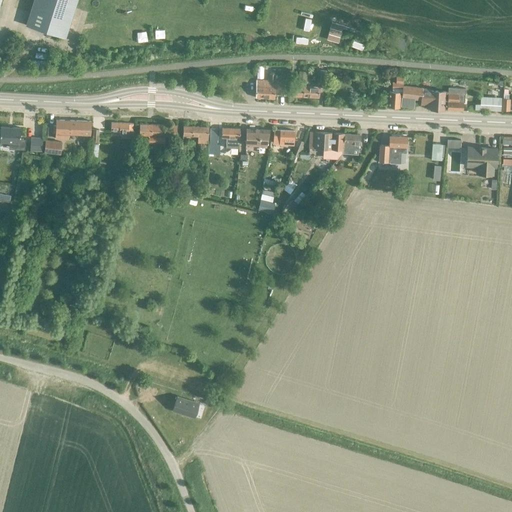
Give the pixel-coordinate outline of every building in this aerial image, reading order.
[(65,37),(77,0),(34,0),(26,25),(65,37)] [(299,70),(298,83),(306,84),(308,71),(299,70)] [(256,80),(255,97),(274,98),(275,86),(275,85),(275,78),(278,78),(278,75),(275,75),(275,74),(269,73),(269,80),(256,80)] [(392,82),(392,88),(402,89),(402,77),(396,77),(395,82),(392,82)] [(318,97),(319,87),(303,86),(303,87),(294,87),(293,95),(318,97)] [(400,99),(400,107),(413,108),(413,99),(420,100),(420,101),(426,101),(426,108),(430,108),(430,110),(444,110),(444,109),(443,109),(444,100),(444,95),(444,92),(431,91),(431,92),(422,91),(422,88),(402,86),(402,89),(402,92),(400,92),(399,99),(400,99)] [(388,91),(388,107),(399,107),(399,99),(400,92),(402,92),(402,89),(392,88),(392,92),(388,91)] [(444,95),(444,100),(445,100),(444,109),(462,110),(462,102),(464,102),(465,88),(448,88),(447,92),(444,92),(444,95)] [(502,99),(501,111),(509,112),(510,99),(502,99)] [(54,125),(53,132),(55,132),(55,139),(63,139),(64,133),(68,134),(90,135),(91,121),(56,119),(56,126),(54,125)] [(111,123),(111,130),(117,131),(117,132),(126,133),(126,138),(133,138),(133,124),(111,123)] [(140,124),(139,135),(148,135),(148,143),(163,144),(164,136),(176,136),(176,126),(140,124)] [(197,142),(207,143),(208,127),(182,125),(182,135),(197,136),(197,142)] [(0,126),(0,142),(8,143),(9,143),(19,144),(19,149),(24,149),(25,140),(20,140),(20,128),(0,126)] [(239,137),(240,128),(222,127),(221,136),(226,137),(225,147),(238,148),(239,137)] [(255,146),(255,147),(258,147),(258,146),(265,147),(269,130),(246,128),(244,145),(255,146)] [(274,130),(273,143),(280,144),(280,140),(285,140),(284,144),(294,144),(294,131),(274,130)] [(309,143),(308,148),(311,148),(323,149),(322,159),(336,160),(342,153),(342,150),(343,133),(315,132),(315,142),(311,143),(309,143)] [(343,133),(342,150),(342,153),(358,154),(360,134),(343,133)] [(390,162),(390,163),(400,164),(401,153),(406,153),(406,147),(407,147),(407,137),(389,136),(388,146),(380,146),(379,162),(390,162)] [(30,139),(30,151),(41,151),(42,139),(30,139)] [(447,139),(447,147),(451,147),(460,148),(460,139),(451,139),(447,139)] [(45,140),(43,153),(60,154),(61,142),(45,140)] [(304,143),(298,140),(292,155),(298,157),(304,143)] [(219,153),(220,144),(208,143),(207,149),(213,149),(213,153),(219,153)] [(441,160),(442,144),(432,143),(431,159),(441,160)] [(496,149),(468,148),(467,166),(477,166),(477,174),(492,174),(493,164),(495,164),(496,149)] [(332,164),(327,170),(331,173),(336,167),(332,164)] [(264,178),(263,184),(275,187),(277,181),(264,178)] [(293,199),(281,212),(287,217),(298,204),(305,195),(301,192),(294,200),(293,199)] [(0,193),(0,200),(9,202),(10,196),(0,193)] [(274,203),(260,199),(258,209),(272,213),(274,203)] [(177,397),(172,411),(194,417),(198,404),(177,397)]
